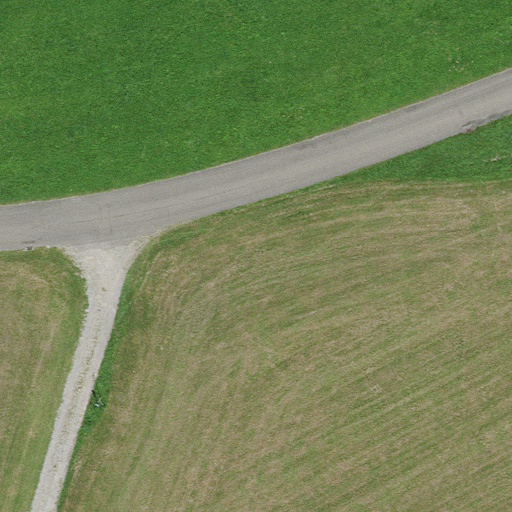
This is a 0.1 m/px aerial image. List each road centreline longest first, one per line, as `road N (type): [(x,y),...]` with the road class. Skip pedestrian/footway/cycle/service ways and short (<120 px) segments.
road 1 (unclassified): [(0,233),(121,218),(293,172),(511,97)]
road 2 (track): [(121,218),(48,511)]
